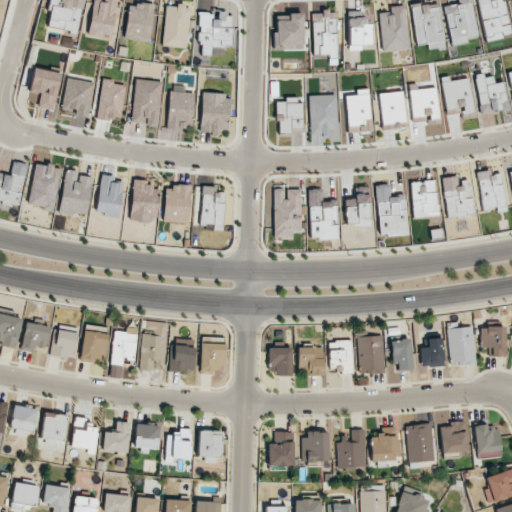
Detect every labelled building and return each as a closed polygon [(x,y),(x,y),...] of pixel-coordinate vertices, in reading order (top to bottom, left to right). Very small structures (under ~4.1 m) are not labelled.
[(82,0),(49,0),(45,26),(77,31),(82,0)] [(91,0),(87,34),(110,37),(115,0),(103,0),(103,1),(99,0),(91,0)] [(464,36),(477,34),(470,0),(455,0),(442,2),(450,45),(465,42),(464,36)] [(476,0),(484,40),(509,35),(502,0),(476,0)] [(438,2),(410,6),(414,44),(426,43),(427,49),(443,47),(438,2)] [(126,3),(124,40),(150,41),(152,5),(126,3)] [(185,48),(189,7),(165,4),(161,46),(185,48)] [(405,5),(390,6),(390,13),(378,13),(380,51),(408,49),(405,5)] [(311,54),(335,54),(336,11),(321,11),(321,13),(311,13),(311,54)] [(231,45),(232,13),(218,13),(218,19),(211,19),(211,12),(198,12),(198,55),(210,55),(210,45),(231,45)] [(287,13),(288,20),(273,21),(275,48),(295,47),(295,44),(303,43),(301,13),(287,13)] [(369,17),(347,17),(347,50),(361,50),(360,44),(369,43),(369,17)] [(28,92),(39,94),(37,107),(53,109),(59,72),(32,68),(28,92)] [(492,74),(474,77),(479,114),(507,110),(503,82),(493,83),(492,74)] [(467,78),(449,81),(448,76),(439,78),(446,112),(459,110),(460,115),(474,113),(467,78)] [(89,115),(92,81),(65,78),(61,112),(89,115)] [(156,126),(162,82),(135,79),(129,122),(156,126)] [(96,118),(120,120),(124,83),(100,80),(96,118)] [(168,128),(192,128),(193,85),(169,85),(168,128)] [(435,86),(408,88),(411,122),(425,121),(425,117),(437,116),(435,86)] [(355,89),(355,96),(345,96),(346,132),(370,131),(369,89),(355,89)] [(382,128),(405,125),(401,91),(377,94),(382,128)] [(199,132),(218,133),(218,129),(227,130),(229,95),(201,93),(199,132)] [(308,95),(309,135),(329,135),(329,132),(337,131),(336,95),(308,95)] [(302,127),(301,103),(296,103),(296,97),(283,97),(283,101),(275,102),(276,132),(289,132),(289,127),(302,127)] [(26,164),(12,161),(9,175),(0,172),(0,200),(18,204),(20,193),(19,193),(26,164)] [(27,206),(54,210),(59,167),(33,163),(27,206)] [(57,213),(73,216),(73,213),(86,215),(92,177),(76,174),(77,171),(64,169),(57,213)] [(500,173),(490,175),(489,170),(476,172),(481,209),(496,207),(496,211),(505,210),(500,173)] [(117,217),(123,179),(100,176),(94,213),(117,217)] [(441,178),(446,218),(473,215),(469,180),(458,181),(457,176),(441,178)] [(157,187),(144,187),(145,180),(131,180),(129,221),(155,222),(157,187)] [(411,216),(436,215),(435,180),(410,182),(411,216)] [(374,185),(379,236),(407,233),(402,194),(389,196),(388,184),(374,185)] [(163,185),(162,222),(188,223),(189,186),(163,185)] [(199,223),(212,224),(212,229),(222,230),(224,192),(215,192),(215,186),(201,186),(199,223)] [(369,225),(368,186),(353,187),(353,198),(344,199),(344,226),(369,225)] [(299,189),(284,189),(271,189),(272,239),(292,238),(292,232),(300,232),(299,189)] [(309,238),(337,238),(336,200),(321,200),(321,189),(307,189),(309,238)] [(0,310),(0,341),(1,341),(0,345),(14,348),(22,315),(0,310)] [(140,333),(139,369),(163,370),(166,322),(146,321),(145,333),(140,333)] [(32,352),(34,346),(45,348),(49,327),(25,322),(19,349),(32,352)] [(479,327),(479,347),(491,347),(491,357),(505,356),(504,326),(479,327)] [(132,360),(137,329),(126,327),(125,332),(114,330),(109,363),(121,365),(122,358),(132,360)] [(447,328),(448,366),(474,364),(473,327),(447,328)] [(50,355),(73,357),(76,332),(53,330),(50,355)] [(107,334),(83,331),(78,360),(92,362),(92,358),(103,360),(107,334)] [(383,373),(382,336),(356,336),(357,374),(383,373)] [(419,347),(420,366),(442,366),(441,337),(427,337),(427,347),(419,347)] [(411,370),(410,339),(389,340),(390,362),(397,362),(397,371),(411,370)] [(327,342),(328,369),(339,368),(339,373),(352,372),(350,341),(327,342)] [(224,344),(199,343),(199,372),(223,373),(224,344)] [(193,345),(169,344),(168,372),(192,373),(193,345)] [(322,347),(296,347),(297,370),(306,370),(306,375),(323,375),(322,347)] [(291,348),(267,348),(267,366),(274,366),(274,375),(290,375),(291,348)] [(33,431),(36,407),(12,405),(10,428),(33,431)] [(64,442),(65,415),(42,414),(41,440),(64,442)] [(70,447),(86,449),(86,453),(94,454),(97,428),(87,426),(88,419),(73,417),(70,447)] [(101,451),(126,453),(129,423),(115,421),(114,433),(103,432),(101,451)] [(465,421),(449,422),(449,426),(439,426),(440,456),(466,455),(465,421)] [(499,449),(495,423),(472,427),(476,453),(499,449)] [(148,451),(148,449),(156,450),(157,425),(134,424),(133,450),(148,451)] [(405,425),(407,465),(432,464),(431,424),(405,425)] [(369,435),(370,460),(398,459),(397,428),(386,428),(386,435),(369,435)] [(350,430),(350,435),(335,436),(336,467),(364,466),(363,429),(350,430)] [(164,460),(189,460),(190,431),(165,431),(164,460)] [(203,456),(203,462),(219,462),(219,431),(197,431),(197,456),(203,456)] [(267,467),(292,466),(292,431),(272,432),(272,443),(266,443),(267,467)] [(328,461),(327,431),(306,432),(306,438),(300,438),(301,462),(328,461)] [(487,503),(511,495),(511,468),(484,477),(487,488),(482,489),(487,503)] [(14,480),(10,505),(33,510),(38,485),(14,480)] [(41,504),(52,505),(50,511),(65,511),(70,484),(45,480),(41,504)] [(358,511),(384,511),(385,485),(359,485),(358,511)] [(424,511),(425,511),(424,511),(428,497),(402,489),(394,511),(424,511)] [(126,511),(128,495),(103,494),(102,511),(111,511),(110,511),(126,511)] [(71,511),(95,511),(96,497),(72,496),(71,511)] [(188,511),(189,500),(164,499),(163,511),(188,511)] [(194,511),(218,511),(219,500),(194,499),(194,511)] [(293,511),(319,511),(320,500),(294,499),(293,511)] [(353,511),(353,503),(326,503),(326,511),(353,511)]
